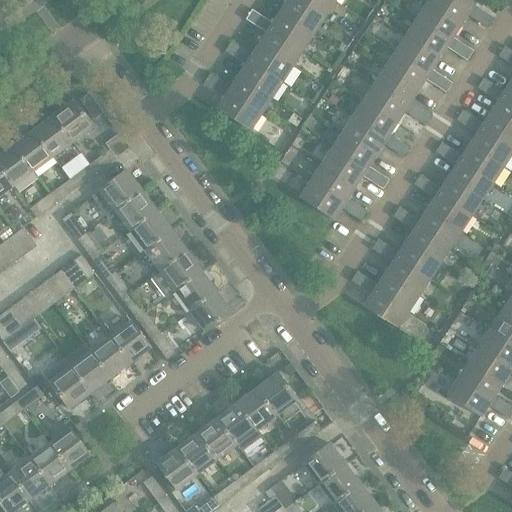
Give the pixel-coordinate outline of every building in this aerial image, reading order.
[(294,0),(288,0),(287,2),(280,13),(314,35),(324,19),(294,0)] [(335,3),(330,0),(283,0),(287,2),(288,0),(294,0),(324,19),(335,3)] [(469,10),(453,0),(428,0),(425,5),(458,26),(465,15),(476,22),(483,12),(472,5),(469,10)] [(475,0),(453,0),(469,10),(472,5),(475,0)] [(458,26),(425,5),(415,21),(448,42),(451,37),(458,26)] [(256,27),(262,17),(252,11),(246,20),(256,27)] [(487,29),(493,19),(483,12),(476,22),(487,29)] [(314,35),(280,13),(273,24),(262,17),(256,27),(266,34),(270,29),(303,51),(314,35)] [(448,42),(415,21),(404,37),(438,59),(445,47),(455,54),(461,44),(451,37),(448,42)] [(270,29),(266,34),(259,45),(293,67),(303,51),(270,29)] [(438,59),(404,37),(394,53),(427,75),(430,70),(438,59)] [(235,59),(241,50),(231,43),(225,52),(235,59)] [(466,61),(472,52),(461,44),(455,54),(466,61)] [(293,67),(259,45),(251,57),(241,50),(235,59),(246,66),(249,61),(282,83),(293,67)] [(509,64),(511,58),(511,52),(504,47),(498,57),(509,64)] [(427,75),(394,53),(383,69),(417,91),(424,79),(434,86),(441,77),(430,70),(427,75)] [(249,61),(246,66),(238,77),(272,99),(282,83),(249,61)] [(417,91),(383,69),(373,85),(406,107),(409,102),(417,91)] [(214,91),(220,82),(210,75),(204,85),(214,91)] [(272,99),(238,77),(231,89),(220,82),(214,91),(224,98),(227,93),(261,116),(272,99)] [(445,93),(451,83),(441,77),(434,86),(445,93)] [(488,96),(494,86),(483,79),(477,89),(488,96)] [(511,81),(511,82),(504,93),(494,86),(488,96),(499,103),(502,98),(511,104),(511,81)] [(406,107),(373,85),(362,101),(395,123),(403,111),(414,118),(420,109),(409,102),(406,107)] [(227,93),(224,98),(216,110),(250,132),(261,116),(227,93)] [(89,95),(81,101),(95,120),(103,114),(89,95)] [(511,127),(511,104),(502,98),(499,103),(491,114),(511,127)] [(93,128),(73,101),(53,116),(73,143),(93,128)] [(395,123),(362,101),(351,117),(385,139),(388,134),(395,123)] [(424,125),(430,116),(420,109),(414,118),(424,125)] [(467,128),(473,118),(462,112),(456,121),(467,128)] [(511,127),(491,114),(484,126),(473,118),(467,128),(477,135),(480,130),(511,150),(511,127)] [(73,143),(53,116),(33,131),(53,158),(73,143)] [(385,139),(351,117),(341,133),(375,155),(382,144),(393,151),(398,142),(388,134),(385,139)] [(511,150),(480,130),(477,135),(470,146),(503,168),(511,154),(511,150)] [(53,158),(33,131),(13,146),(33,173),(53,158)] [(375,155),(341,133),(330,149),(364,171),(367,166),(375,155)] [(403,158),(409,149),(398,142),(393,151),(403,158)] [(446,159),(452,150),(441,143),(435,152),(446,159)] [(33,173),(13,146),(0,155),(0,170),(13,188),(33,173)] [(503,168),(470,146),(463,157),(452,150),(446,159),(456,166),(459,162),(493,184),(503,168)] [(364,171),(330,149),(320,165),(353,187),(360,176),(371,183),(378,173),(367,166),(364,171)] [(102,169),(116,159),(110,150),(96,161),(102,169)] [(459,162),(456,166),(449,178),(482,200),(493,184),(459,162)] [(353,187),(320,165),(310,181),(343,203),(346,198),(353,187)] [(0,197),(13,188),(0,170),(0,197)] [(77,189),(89,179),(83,171),(70,180),(77,189)] [(114,212),(142,191),(127,171),(99,191),(114,212)] [(382,190),(389,180),(378,173),(371,183),(382,190)] [(424,192),(430,183),(419,176),(413,185),(424,192)] [(482,200),(449,178),(441,190),(430,183),(424,192),(435,199),(438,194),(472,217),(482,200)] [(64,199),(77,189),(70,180),(57,190),(64,199)] [(343,203),(310,181),(299,198),(332,220),(340,208),(350,215),(357,205),(346,198),(343,203)] [(130,232),(157,211),(142,191),(114,212),(130,232)] [(438,194),(435,199),(427,210),(461,232),(472,217),(438,194)] [(36,219),(51,208),(44,200),(30,210),(36,219)] [(361,222),(367,212),(357,205),(350,215),(361,222)] [(403,224),(409,214),(399,208),(392,217),(403,224)] [(461,232),(427,210),(420,222),(409,214),(403,224),(413,231),(417,226),(451,248),(461,232)] [(145,252),(172,232),(157,211),(130,232),(145,252)] [(85,233),(77,221),(68,227),(77,239),(85,233)] [(417,226),(413,231),(406,242),(441,265),(451,248),(417,226)] [(37,247),(23,228),(13,236),(27,254),(37,247)] [(160,273),(187,252),(172,232),(145,252),(160,273)] [(96,247),(85,233),(77,239),(87,253),(96,247)] [(27,254),(13,236),(4,243),(17,261),(27,254)] [(382,256),(388,247),(378,240),(372,249),(382,256)] [(441,265),(406,242),(399,253),(388,247),(382,256),(393,263),(396,258),(430,281),(441,265)] [(17,261),(4,243),(0,245),(0,257),(8,268),(17,261)] [(175,293),(203,272),(187,252),(160,273),(150,280),(166,300),(175,293)] [(96,274),(82,255),(72,262),(87,281),(96,274)] [(396,258),(393,263),(385,275),(420,297),(430,281),(396,258)] [(116,274),(106,261),(97,267),(107,280),(116,274)] [(87,281),(72,262),(63,269),(77,288),(87,281)] [(77,288),(63,269),(54,276),(68,295),(77,288)] [(190,313),(218,293),(203,272),(175,293),(190,313)] [(361,288),(367,279),(356,272),(350,281),(361,288)] [(126,287),(116,274),(107,280),(117,294),(126,287)] [(420,297),(385,275),(378,286),(367,279),(361,288),(371,295),(375,290),(409,313),(420,297)] [(68,295),(54,276),(45,283),(59,302),(68,295)] [(59,302),(45,283),(36,289),(50,308),(59,302)] [(50,308),(36,289),(26,296),(41,315),(50,308)] [(375,290),(371,295),(364,307),(398,330),(409,313),(375,290)] [(205,334),(233,313),(218,293),(190,313),(205,334)] [(41,315),(26,296),(17,303),(31,322),(41,315)] [(511,300),(509,299),(499,315),(511,323),(511,300)] [(147,315),(136,301),(127,307),(138,321),(147,315)] [(31,322),(17,303),(8,310),(22,329),(31,322)] [(22,329),(8,310),(0,315),(0,318),(13,336),(22,329)] [(156,327),(147,315),(138,321),(147,334),(156,327)] [(511,323),(499,315),(488,331),(511,346),(511,323)] [(13,336),(0,318),(0,337),(4,343),(13,336)] [(150,349),(131,323),(110,338),(130,364),(150,349)] [(511,346),(488,331),(478,347),(511,369),(511,346)] [(130,364),(110,338),(90,353),(110,379),(130,364)] [(176,355),(166,341),(157,347),(167,361),(176,355)] [(110,379),(90,353),(84,345),(64,360),(70,368),(90,395),(110,379)] [(511,369),(478,347),(467,363),(501,385),(509,374),(511,375),(511,369)] [(501,385),(467,363),(457,380),(491,402),(494,397),(501,385)] [(90,395),(70,368),(49,383),(69,410),(90,395)] [(27,386),(17,372),(9,378),(19,392),(27,386)] [(297,400),(277,373),(257,388),(277,416),(297,400)] [(491,402),(457,380),(446,396),(480,418),(488,407),(498,413),(504,403),(494,397),(491,402)] [(43,395),(41,393),(37,387),(24,397),(30,405),(43,395)] [(277,416),(257,388),(237,403),(257,431),(277,416)] [(257,431),(237,403),(217,418),(237,446),(257,431)] [(508,420),(511,412),(511,408),(504,403),(498,413),(508,420)] [(0,419),(4,425),(17,415),(11,407),(0,414),(0,419)] [(237,446),(217,418),(196,433),(217,461),(237,446)] [(306,442),(320,432),(313,424),(300,434),(306,442)] [(90,456),(70,429),(50,444),(70,471),(90,456)] [(217,461),(196,433),(176,448),(197,476),(217,461)] [(280,462),(293,452),(287,443),(274,453),(280,462)] [(70,471),(50,444),(30,459),(50,486),(70,471)] [(345,464),(330,444),(303,464),(318,484),(345,464)] [(197,476),(176,448),(156,464),(176,491),(197,476)] [(267,472),(280,462),(274,453),(260,463),(267,472)] [(50,486),(30,459),(10,474),(30,501),(50,486)] [(360,484),(345,464),(318,484),(333,504),(360,484)] [(509,486),(511,480),(511,474),(504,469),(498,479),(509,486)] [(240,492),(253,482),(247,473),(233,483),(240,492)] [(15,511),(30,501),(10,474),(0,481),(0,503),(6,511),(15,511)] [(161,490),(152,477),(143,484),(152,497),(161,490)] [(227,501),(240,492),(233,483),(221,492),(227,501)] [(365,511),(375,505),(360,484),(333,504),(338,511),(365,511)] [(258,511),(275,511),(283,507),(276,497),(257,510),(258,511)]
